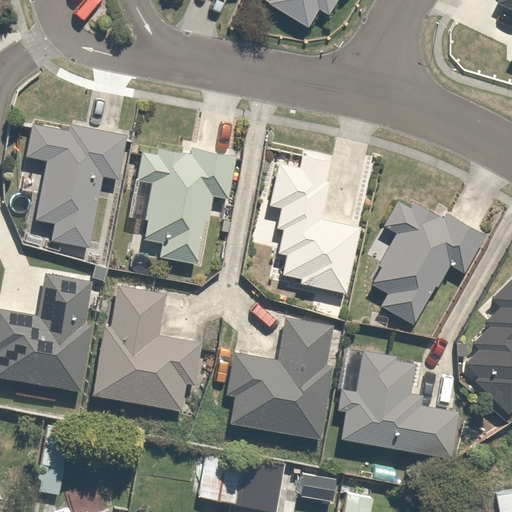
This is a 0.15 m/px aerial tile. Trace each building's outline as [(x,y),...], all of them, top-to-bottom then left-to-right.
[(258,0),(301,25),(313,4),(325,11),(331,0),(258,0)] [(511,0),(488,0),(486,6),(511,18),(511,31),(503,51),(511,55),(511,0)] [(18,150),(41,155),(30,215),(45,218),(41,238),(77,244),(85,197),(94,198),(99,172),(115,175),(123,127),(63,116),(62,123),(24,116),(18,150)] [(161,152),(134,147),(129,176),(142,179),(132,234),(157,239),(155,252),(190,258),(198,211),(205,212),(209,190),(221,193),(229,148),(195,141),(194,147),(163,142),(161,152)] [(319,212),(330,156),(298,150),(296,161),(271,156),(263,197),(275,199),(270,222),(278,224),(274,248),(281,249),(277,270),(297,274),(295,281),(339,289),(352,218),(319,212)] [(377,221),(389,227),(364,280),(378,287),(371,301),(405,317),(426,274),(434,278),(442,261),(454,267),(475,224),(394,185),(377,221)] [(78,313),(84,273),(36,266),(30,309),(0,305),(0,377),(74,388),(85,314),(78,313)] [(457,364),(489,402),(507,386),(511,391),(511,267),(471,302),(483,315),(467,328),(472,334),(458,346),(467,356),(457,364)] [(161,290),(107,281),(89,390),(175,405),(179,381),(189,382),(197,335),(155,328),(161,290)] [(223,389),(219,416),(319,434),(331,361),(320,359),(326,326),(280,318),(274,353),(225,345),(217,388),(223,389)] [(332,405),(340,406),(336,434),(439,448),(445,406),(415,402),(418,385),(405,383),(410,353),(357,346),(352,385),(335,382),(332,405)] [(231,499),(239,454),(200,447),(192,492),(231,499)] [(239,454),(231,499),(275,507),(283,462),(239,454)] [(334,472),(299,467),(295,494),(330,499),(334,472)] [(511,511),(511,480),(490,485),(495,511),(511,511)] [(366,511),(369,493),(341,489),(337,511),(366,511)]
